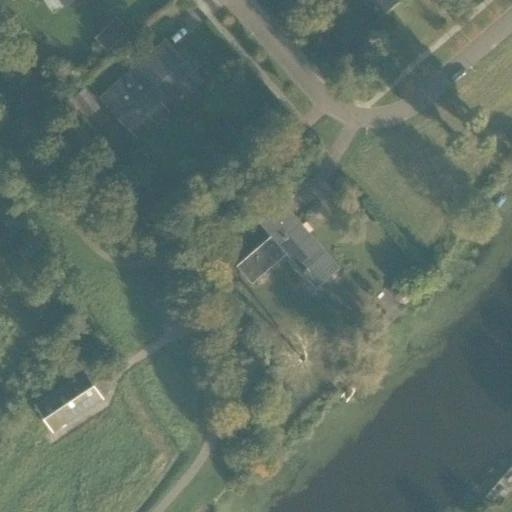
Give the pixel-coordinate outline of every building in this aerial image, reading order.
[(397,0),(368,0),(382,14),(397,0)] [(120,40),(109,29),(97,40),(108,51),(120,40)] [(201,82),(174,51),(157,66),(148,57),(101,98),(124,123),(163,89),(176,103),(201,82)] [(72,98),(88,117),(100,107),(84,88),(72,98)] [(265,242),(244,259),(260,278),(286,256),(309,283),(334,261),(285,203),(254,230),(265,242)] [(220,241),(202,255),(215,270),(232,256),(220,241)] [(102,399),(101,399),(84,372),(33,405),(51,432),(102,399)]
